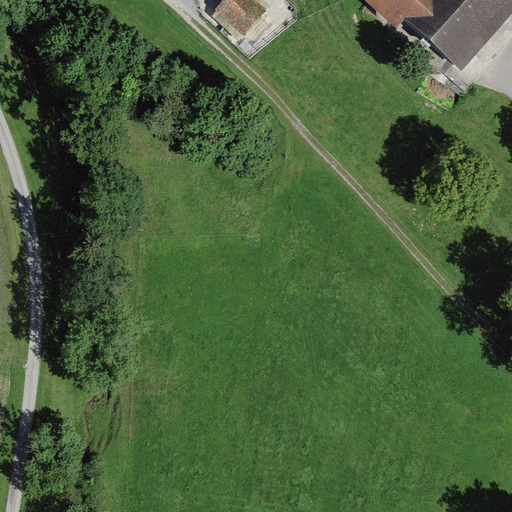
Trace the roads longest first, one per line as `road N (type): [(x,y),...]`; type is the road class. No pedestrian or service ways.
road 1 (track): [(171,0),(242,61),(511,358)]
road 2 (track): [(0,121),(39,244),(38,365),(16,511)]
